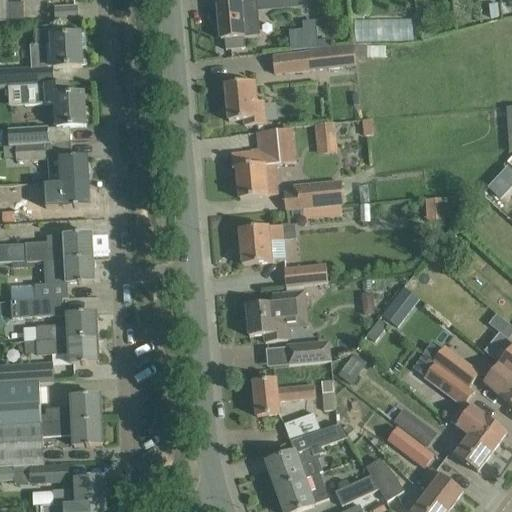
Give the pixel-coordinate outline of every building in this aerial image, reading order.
[(23,4),(8,4),(8,22),(9,21),(9,26),(23,26),(23,4)] [(243,4),(218,6),(221,41),(225,41),(226,50),(245,48),(244,39),(261,37),(258,4),(243,5),(243,4)] [(78,7),(56,9),(56,22),(79,21),(78,7)] [(370,37),(399,38),(400,21),(357,20),(357,28),(370,28),(370,37)] [(432,27),(421,30),(424,41),(436,38),(432,27)] [(35,46),(31,46),(32,69),(32,71),(82,68),(82,66),(87,65),(86,48),(81,48),(80,35),(60,36),(56,37),(55,30),(34,32),(35,46)] [(316,34),(288,37),(290,52),(311,50),(317,49),(317,41),(316,34)] [(354,46),(327,48),(329,70),(356,67),(354,46)] [(311,54),(274,58),(276,75),(313,71),(311,54)] [(32,71),(32,69),(0,70),(0,88),(23,87),(32,87),(32,71)] [(255,83),(245,84),(225,86),(229,123),(244,121),(245,127),(268,125),(266,102),(257,103),(255,83)] [(32,87),(23,87),(25,107),(55,106),(56,127),(57,129),(66,129),(86,128),(85,123),(88,123),(90,121),(89,109),(88,107),(84,107),(84,95),(84,94),(68,95),(68,85),(32,87)] [(373,121),(363,122),(365,137),(375,136),(373,121)] [(315,126),(318,151),(338,149),(336,124),(315,126)] [(49,145),(48,129),(9,131),(9,148),(44,145),(49,145)] [(293,131),(278,133),(258,135),(260,152),(252,153),(252,155),(232,157),(232,158),(234,170),(237,169),(241,201),(268,198),(267,198),(278,197),(275,168),(282,167),(282,166),(297,164),(293,131)] [(46,160),(44,160),(44,145),(9,148),(4,149),(5,160),(17,160),(17,163),(46,161),(46,160)] [(48,160),(50,185),(89,182),(87,158),(76,159),(76,158),(72,158),(72,159),(60,160),(48,160)] [(500,199),(511,186),(511,171),(508,168),(489,188),(500,199)] [(50,185),(46,185),(48,210),(75,208),(75,209),(79,209),(79,208),(90,207),(89,184),(90,184),(90,182),(89,182),(50,185)] [(293,187),(294,194),(286,195),(288,211),(303,210),(343,206),(345,206),(342,182),(293,187)] [(368,187),(360,187),(361,204),(370,203),(368,187)] [(343,206),(303,210),(304,219),(344,215),(343,206)] [(370,206),(361,206),(362,223),(370,222),(370,206)] [(286,263),(284,228),(268,229),(239,231),(243,267),(286,263)] [(48,244),(26,245),(27,263),(35,263),(43,263),(67,261),(94,260),(94,259),(93,259),(92,235),(80,236),(80,235),(76,235),(76,236),(65,237),(66,243),(48,244)] [(45,286),(36,287),(37,301),(63,301),(69,301),(69,286),(79,285),(79,286),(83,286),(83,285),(95,284),(93,260),(94,260),(67,261),(43,263),(45,286)] [(285,271),(287,289),(329,285),(327,267),(285,271)] [(272,295),(273,303),(273,305),(247,307),(250,338),(265,337),(266,345),(292,342),(290,330),(310,328),(306,291),(272,295)] [(13,320),(64,316),(63,301),(37,301),(12,303),(13,320)] [(390,309),(383,319),(399,331),(406,321),(390,309)] [(38,342),(38,344),(97,340),(98,340),(98,339),(97,339),(96,315),(84,315),(84,314),(80,314),(80,315),(68,316),(68,326),(38,328),(39,342),(38,342)] [(511,328),(497,316),(489,326),(508,341),(511,336),(511,328)] [(380,321),(367,337),(375,343),(388,327),(380,321)] [(97,340),(38,344),(38,357),(70,356),(70,366),(82,366),(82,367),(87,367),(86,366),(98,365),(97,340)] [(332,363),(330,343),(287,347),(289,368),(332,363)] [(480,375),(444,349),(434,363),(451,377),(469,390),(480,375)] [(511,349),(499,366),(511,375),(511,349)] [(354,355),(338,377),(351,386),(367,365),(354,355)] [(424,356),(413,370),(425,380),(462,409),(464,410),(468,405),(476,395),(469,390),(451,377),(434,363),(424,356)] [(0,386),(39,384),(39,385),(55,384),(55,364),(0,366),(0,386)] [(511,375),(500,366),(484,386),(511,407),(511,375)] [(277,382),(274,382),(254,384),(257,418),(280,416),(279,404),(298,402),(317,400),(315,388),(278,391),(277,382)] [(39,384),(0,386),(0,427),(102,422),(102,421),(101,421),(100,397),(88,397),(88,396),(84,397),(84,398),(72,398),(72,408),(47,411),(47,417),(41,416),(39,385),(39,384)] [(493,454),(507,435),(477,412),(468,405),(464,410),(462,409),(452,424),(471,438),(493,454)] [(403,412),(394,423),(405,432),(409,435),(417,424),(414,421),(403,412)] [(291,444),(322,433),(315,415),(284,426),(291,444)] [(0,427),(0,466),(44,466),(42,439),(73,436),(74,448),(103,447),(101,423),(102,423),(102,422),(0,427)] [(316,463),(314,458),(323,455),(321,450),(344,442),(347,441),(340,426),(322,433),(291,444),(295,454),(267,464),(277,492),(321,476),(320,475),(312,478),(308,466),(316,463)] [(358,439),(351,429),(345,434),(352,443),(358,439)] [(493,454),(471,438),(463,448),(455,442),(448,452),(478,474),(493,454)] [(411,439),(401,452),(424,470),(434,457),(411,439)] [(405,493),(394,475),(381,460),(367,469),(372,477),(380,491),(388,503),(405,493)] [(31,484),(31,485),(68,483),(67,467),(0,471),(0,482),(16,482),(16,485),(31,484)] [(434,488),(427,497),(447,511),(449,511),(464,493),(434,471),(426,481),(434,488)] [(315,506),(329,501),(321,476),(277,492),(284,511),(303,511),(315,508),(315,506)] [(343,508),(380,491),(372,477),(336,494),(343,508)] [(54,492),(54,507),(106,504),(106,503),(105,503),(104,479),(76,480),(76,491),(54,492)] [(447,511),(427,497),(420,507),(412,501),(404,511),(406,511),(447,511)] [(382,502),(371,508),(373,511),(385,511),(387,511),(382,502)]
